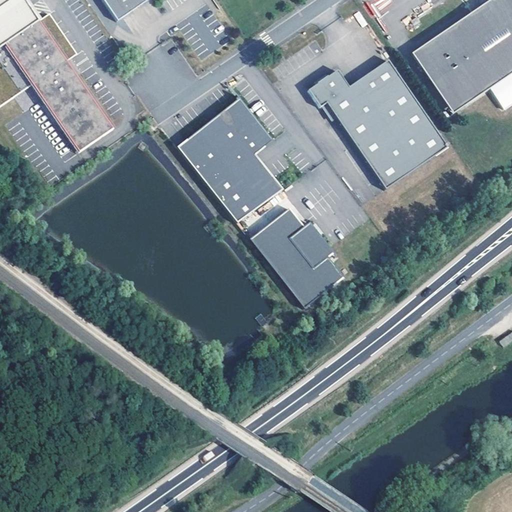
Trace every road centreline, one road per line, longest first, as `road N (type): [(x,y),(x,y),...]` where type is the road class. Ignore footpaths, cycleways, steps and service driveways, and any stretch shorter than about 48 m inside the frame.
road 1 (primary): [(138,511),(322,382),(511,231)]
road 2 (tertiary): [(511,303),(244,511)]
road 3 (residential): [(329,0),(203,85),(155,81)]
